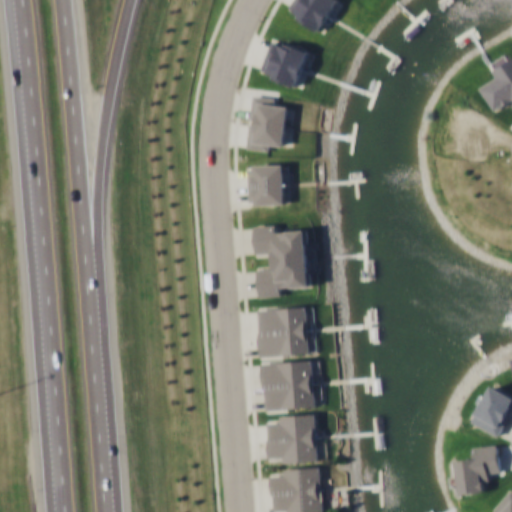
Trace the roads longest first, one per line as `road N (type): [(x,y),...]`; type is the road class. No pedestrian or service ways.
road 1 (tertiary): [(240,511),(214,190),(220,101),(257,0)]
road 2 (motorway): [(24,0),(66,511)]
road 3 (motorway): [(94,337),(103,160),(134,0)]
road 4 (motorway): [(94,337),(64,0)]
road 5 (motorway): [(107,511),(94,337)]
